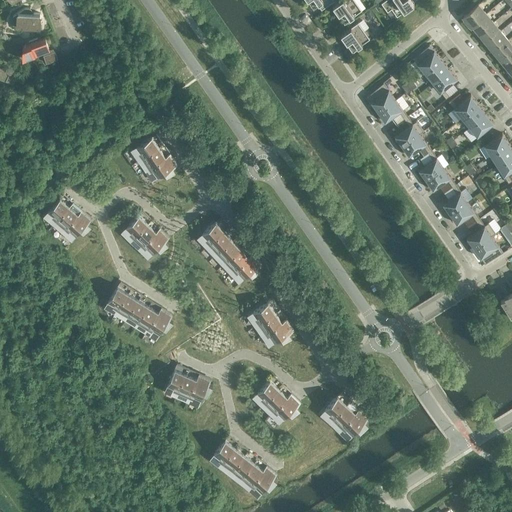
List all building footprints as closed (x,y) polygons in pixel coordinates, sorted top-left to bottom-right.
[(313,7),(318,4),(321,8),(321,9),(334,0),(333,0),(309,0),(310,1),(309,2),(310,3),(311,3),(313,7)] [(345,22),(366,7),(365,7),(360,0),(341,0),(333,6),(334,6),(336,10),(339,14),(340,14),(342,16),(340,17),(342,18),(344,21),(344,22),(345,22)] [(385,0),(381,3),(382,3),(387,10),(387,11),(392,8),(397,15),(396,16),(397,16),(414,4),(413,4),(411,0),(385,0)] [(486,14),(478,4),(463,17),(471,27),(472,26),(472,25),(486,14)] [(30,8),(25,8),(13,16),(13,26),(18,26),(40,27),(40,13),(30,13),(30,8)] [(366,12),(370,16),(372,17),(375,15),(371,9),(366,12)] [(493,22),(486,14),(472,25),(472,26),(479,34),(493,22)] [(370,39),(369,38),(364,31),(364,30),(363,30),(358,23),(359,23),(358,22),(341,34),(341,35),(342,35),(344,38),(344,39),(347,43),(348,42),(350,44),(349,45),(350,47),(350,46),(352,50),(353,51),(370,39)] [(500,31),(493,22),(479,34),(486,43),(500,31)] [(508,40),(500,31),(486,43),(494,51),(508,40)] [(50,50),(46,38),(45,37),(38,39),(37,38),(38,38),(29,41),(29,42),(29,41),(30,42),(23,45),(23,50),(23,60),(50,50)] [(511,51),(511,44),(508,40),(494,51),(501,60),(511,51)] [(442,59),(430,44),(413,58),(425,73),(442,59)] [(55,51),(43,55),(46,63),(58,59),(55,51)] [(511,65),(511,51),(501,60),(508,69),(511,65)] [(450,68),(442,59),(425,73),(433,82),(450,68)] [(0,77),(6,81),(9,74),(0,68),(0,77)] [(458,78),(450,68),(433,82),(446,98),(449,96),(444,89),(458,78)] [(16,79),(9,74),(6,81),(13,84),(16,79)] [(414,82),(411,78),(405,83),(408,86),(414,82)] [(396,99),(384,82),(367,96),(378,112),(396,99)] [(417,86),(414,82),(408,86),(411,90),(417,86)] [(411,90),(408,86),(405,83),(401,85),(407,93),(411,90)] [(479,104),(471,94),(457,105),(452,99),(448,102),(462,118),(479,104)] [(408,116),(396,99),(378,112),(385,122),(399,112),(404,119),(408,116)] [(486,113),(479,104),(462,118),(469,127),(486,113)] [(494,123),(486,113),(469,127),(477,137),(494,123)] [(417,120),(413,123),(408,116),(404,119),(409,125),(395,135),(402,146),(420,133),(424,131),(417,120)] [(420,133),(402,146),(409,156),(419,149),(424,156),(428,153),(432,150),(420,133)] [(509,143),(502,133),(484,145),(491,155),(509,143)] [(159,146),(152,135),(148,138),(148,139),(137,146),(144,157),(159,146)] [(454,140),(452,136),(446,140),(448,144),(454,140)] [(457,143),(454,140),(448,144),(451,148),(457,143)] [(511,155),(511,147),(509,143),(491,155),(497,165),(511,155)] [(166,156),(159,146),(144,157),(151,166),(166,156)] [(444,167),(432,150),(428,153),(433,159),(419,169),(426,180),(444,167)] [(179,162),(171,152),(166,156),(151,166),(158,177),(179,162)] [(511,170),(511,155),(497,165),(508,183),(511,180),(508,173),(511,170)] [(473,166),(470,162),(464,167),(467,170),(473,166)] [(476,170),(473,166),(467,170),(470,174),(476,170)] [(456,184),(444,167),(426,180),(433,190),(447,180),(452,187),(456,184)] [(458,187),(456,184),(452,187),(457,193),(443,203),(450,214),(468,201),(458,187)] [(70,205),(60,197),(57,201),(48,211),(57,219),(70,205)] [(480,218),(468,201),(450,214),(457,224),(471,214),(476,221),(480,218)] [(79,213),(70,205),(57,219),(67,227),(79,213)] [(92,216),(83,208),(79,213),(67,227),(76,235),(92,216)] [(148,222),(139,213),(135,217),(126,227),(135,236),(148,222)] [(492,235),(496,233),(488,222),(484,225),(480,218),(476,221),(481,227),(467,237),(474,248),(492,235)] [(224,230),(216,221),(212,224),(202,233),(211,242),(224,230)] [(157,231),(148,222),(135,236),(144,244),(157,231)] [(507,228),(505,224),(501,227),(506,234),(510,232),(507,228)] [(170,234),(161,226),(157,231),(144,244),(153,253),(170,234)] [(233,239),(224,230),(211,242),(219,251),(233,239)] [(504,252),(492,235),(474,248),(485,264),(504,252)] [(241,247),(233,239),(219,251),(227,260),(241,247)] [(249,256),(241,247),(227,260),(235,269),(249,256)] [(254,251),(249,256),(235,269),(244,278),(262,261),(254,251)] [(128,292),(118,285),(115,289),(115,290),(108,301),(119,308),(128,292)] [(139,298),(128,292),(119,308),(129,314),(139,298)] [(511,294),(511,295),(501,299),(507,310),(506,310),(511,317),(511,316),(511,294)] [(149,305),(139,298),(129,314),(139,320),(149,305)] [(275,311),(268,301),(264,304),(253,312),(260,322),(275,311)] [(159,311),(149,305),(139,320),(149,327),(159,311)] [(162,305),(159,311),(149,327),(160,333),(173,312),(162,305)] [(282,321),(275,311),(260,322),(267,332),(282,321)] [(295,327),(288,317),(282,321),(267,332),(274,342),(295,327)] [(186,373),(175,368),(173,372),(167,385),(179,390),(186,373)] [(211,377),(200,372),(197,378),(190,395),(201,400),(211,377)] [(197,378),(186,373),(179,390),(190,395),(197,378)] [(279,387),(270,379),(267,382),(257,392),(266,401),(279,387)] [(288,396),(279,387),(266,401),(275,409),(288,396)] [(302,400),(292,391),(288,396),(275,409),(284,418),(294,408),(302,400)] [(347,403),(337,395),(334,398),(334,399),(325,409),(334,417),(347,403)] [(356,411),(347,403),(334,417),(343,425),(356,411)] [(360,406),(356,411),(343,425),(353,433),(369,415),(360,406)] [(235,446),(225,438),(222,442),(214,453),(224,461),(235,446)] [(245,454),(235,446),(224,461),(233,468),(245,454)] [(254,461),(245,454),(233,468),(243,475),(254,461)] [(264,468),(254,461),(243,475),(252,483),(264,468)] [(277,471),(268,463),(264,468),(252,483),(262,491),(277,471)]
